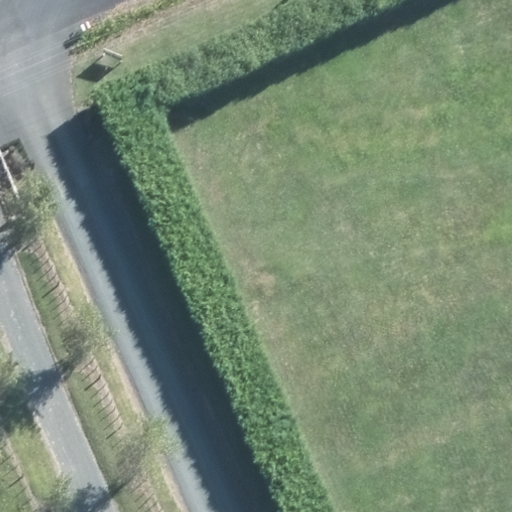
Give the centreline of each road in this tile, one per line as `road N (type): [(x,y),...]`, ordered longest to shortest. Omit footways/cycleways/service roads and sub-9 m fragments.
road 1 (track): [(35,0),(263,511)]
road 2 (track): [(0,266),(109,511)]
